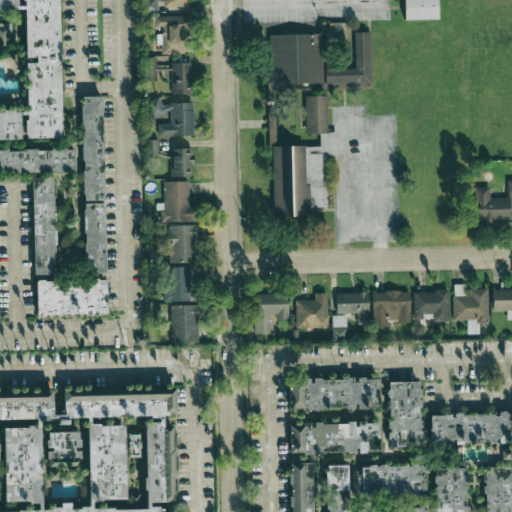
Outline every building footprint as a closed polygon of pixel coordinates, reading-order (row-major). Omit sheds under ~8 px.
[(0,10),(18,10),(18,0),(0,0),(0,139),(20,139),(20,111),(0,111),(0,10)] [(57,0),(23,0),(24,57),(35,57),(35,63),(25,63),(26,112),(25,112),(26,138),(61,137),(57,0)] [(190,0),(142,0),(143,12),(158,11),(158,7),(191,6),(190,0)] [(403,0),(404,20),(437,19),(436,0),(403,0)] [(162,54),(185,53),(184,31),(191,31),(191,16),(154,16),(154,28),(162,28),(162,54)] [(372,87),(370,31),(354,32),(355,68),(323,69),(322,33),(269,34),(270,89),(372,87)] [(191,94),(190,62),(171,63),(171,68),(156,69),(156,57),(143,57),(143,80),(171,79),(171,94),(191,94)] [(272,217),(308,216),(308,208),(327,207),(325,155),(337,155),(336,132),(327,132),(326,95),(304,96),(305,134),(319,134),(320,146),(271,147),(272,217)] [(102,96),(81,96),(84,273),(104,273),(102,96)] [(193,135),(193,102),(173,102),(162,106),(159,97),(152,97),(146,99),(146,103),(151,119),(167,114),(170,114),(170,123),(166,124),(158,124),(158,136),(193,135)] [(158,139),(145,140),(145,156),(158,156),(158,139)] [(169,176),(192,177),(192,148),(170,148),(169,176)] [(0,172),(75,172),(74,149),(0,150),(0,172)] [(34,274),(56,274),(54,177),(31,178),(34,274)] [(511,221),(511,180),(507,181),(507,197),(489,198),(489,187),(476,187),(476,222),(511,221)] [(189,205),(188,181),(162,182),(163,203),(160,203),(160,222),(196,221),(195,205),(189,205)] [(169,263),(196,262),(195,225),(161,226),(162,252),(169,252),(169,263)] [(191,267),(163,267),(164,301),(192,301),(191,267)] [(36,315),(106,314),(106,280),(36,280),(36,315)] [(488,289),(467,289),(467,284),(453,284),(453,320),(467,320),(467,333),(471,333),(471,330),(477,330),(477,323),(488,323),(488,289)] [(511,320),(511,290),(492,289),(492,311),(508,311),(508,320),(511,320)] [(410,321),(409,291),(371,291),(372,327),(387,327),(387,322),(410,321)] [(448,291),(413,291),(413,319),(432,318),(432,322),(449,322),(448,291)] [(335,293),(336,314),(356,313),(356,324),(368,324),(368,292),(335,293)] [(269,334),(269,319),(288,318),(288,293),(253,294),(254,334),(269,334)] [(327,327),(326,293),(314,293),(314,300),(295,300),(295,328),(327,327)] [(171,342),(198,342),(197,305),(170,305),(171,342)] [(331,315),(332,339),(346,339),(346,314),(331,315)] [(378,408),(378,377),(355,378),(311,379),(311,378),(289,379),(290,410),(356,408),(356,409),(378,408)] [(388,382),(387,447),(419,447),(420,382),(388,382)] [(0,511),(169,511),(169,504),(175,504),(173,425),(162,425),(162,414),(175,414),(174,387),(62,390),(63,414),(52,414),(51,390),(0,391),(0,511)] [(430,414),(430,444),(511,443),(511,412),(496,412),(496,413),(430,414)] [(289,424),(289,453),(358,452),(358,451),(379,451),(379,422),(356,422),(356,423),(312,423),(312,424),(289,424)] [(313,511),(313,463),(291,463),(290,511),(313,511)] [(348,511),(347,465),(325,465),(325,511),(348,511)] [(426,496),(425,465),(353,466),(353,497),(426,496)] [(434,511),(511,511),(511,467),(483,467),(483,511),(467,511),(466,468),(434,468),(434,511)]
